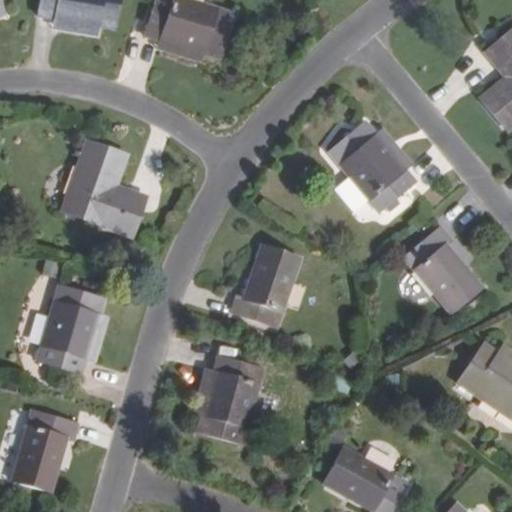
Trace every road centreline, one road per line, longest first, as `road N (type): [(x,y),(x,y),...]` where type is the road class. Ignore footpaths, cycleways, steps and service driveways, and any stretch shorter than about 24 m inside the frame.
road 1 (residential): [(119,501),(174,318),(209,234),(241,187)]
road 2 (residential): [(0,102),(147,123),(241,187)]
road 3 (residential): [(362,52),(511,230)]
road 4 (residential): [(241,187),(286,124),(362,52)]
